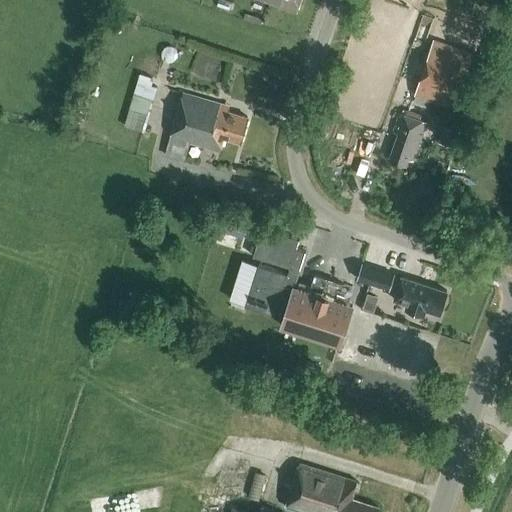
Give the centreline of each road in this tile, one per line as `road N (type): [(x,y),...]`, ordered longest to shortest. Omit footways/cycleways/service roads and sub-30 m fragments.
road 1 (unclassified): [(511,288),(496,273),(336,217),(303,187),(292,147),(296,120),(336,0)]
road 2 (secondary): [(439,511),(490,353),(511,318)]
